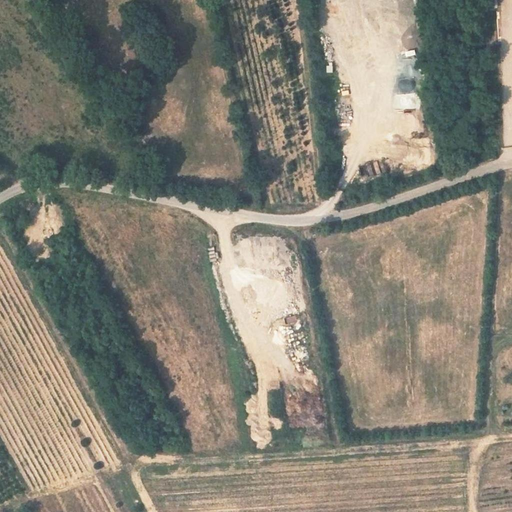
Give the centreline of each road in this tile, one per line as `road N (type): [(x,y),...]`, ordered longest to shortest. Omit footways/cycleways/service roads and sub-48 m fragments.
road 1 (unclassified): [(0,199),(60,181),(314,219),(511,164)]
road 2 (track): [(486,439),(142,461),(134,472),(155,511)]
